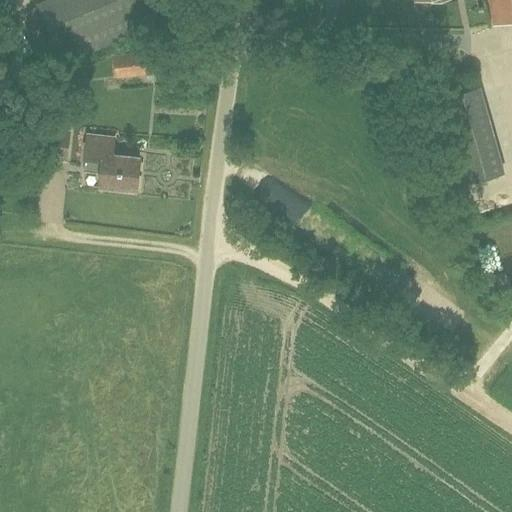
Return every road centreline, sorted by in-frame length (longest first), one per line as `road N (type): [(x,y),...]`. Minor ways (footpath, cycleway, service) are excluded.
road 1 (unclassified): [(179,511),(224,97),(243,0)]
road 2 (track): [(208,237),(236,242),(398,343),(511,428)]
